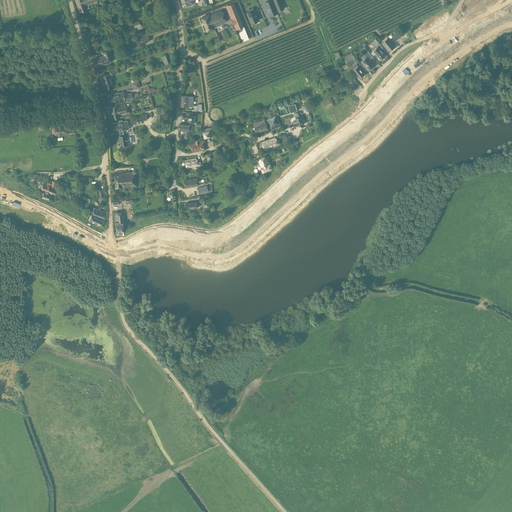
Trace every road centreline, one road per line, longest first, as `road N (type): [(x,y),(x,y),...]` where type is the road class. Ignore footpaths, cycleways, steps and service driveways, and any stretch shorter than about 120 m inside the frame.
road 1 (unclassified): [(112,243),(161,229),(222,234),(350,129)]
road 2 (residential): [(112,243),(102,128),(69,0)]
road 3 (residential): [(350,129),(380,69),(401,48),(443,32)]
road 4 (unclassified): [(350,129),(443,32)]
road 5 (residential): [(176,151),(295,128)]
